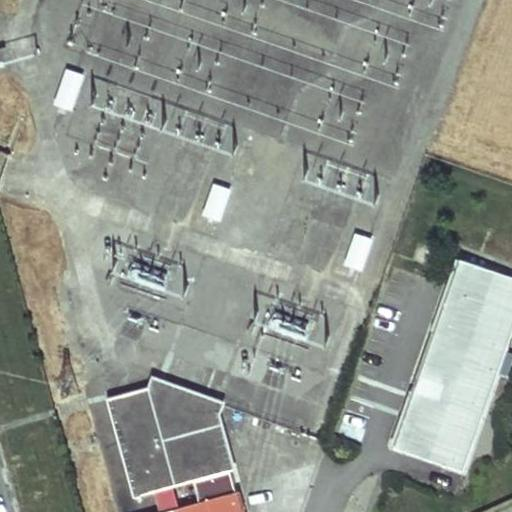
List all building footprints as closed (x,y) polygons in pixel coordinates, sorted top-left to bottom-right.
[(85,75),(69,69),(55,104),(71,110),(85,75)] [(217,183),(206,213),(220,218),(231,187),(217,183)] [(32,242),(51,295),(79,285),(60,232),(32,242)] [(358,233),(347,261),(362,267),(372,238),(358,233)] [(511,275),(462,257),(395,446),(466,471),(511,338),(511,275)] [(153,387),(112,398),(137,492),(232,465),(217,410),(221,402),(156,377),(153,387)] [(248,511),(242,489),(154,511),(248,511)]
